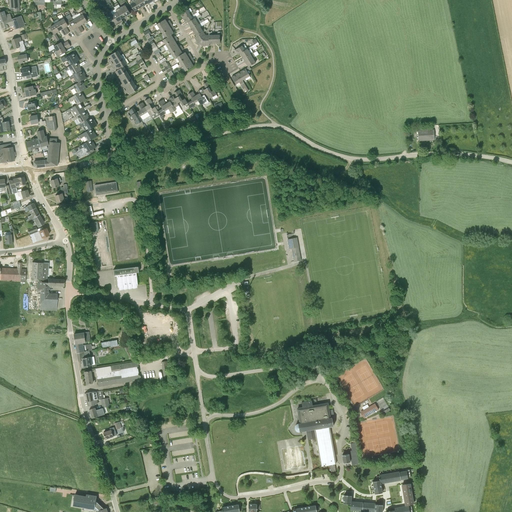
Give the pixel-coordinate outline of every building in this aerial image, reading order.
[(14,12),(20,12),(19,0),(9,0),(10,9),(11,9),(11,11),(14,11),(14,12)] [(135,11),(139,8),(134,0),(133,0),(130,3),(135,11)] [(134,0),(139,8),(144,6),(140,0),(134,0)] [(121,8),(126,16),(130,14),(125,5),(121,8)] [(126,16),(121,8),(116,10),(121,19),(126,16)] [(115,9),(115,10),(111,12),(113,15),(118,24),(123,21),(121,19),(116,10),(115,9)] [(192,11),(189,13),(187,10),(180,14),(183,19),(193,13),(192,11)] [(0,12),(0,21),(10,18),(9,14),(5,15),(4,11),(0,12)] [(79,17),(83,24),(87,21),(86,19),(88,18),(84,11),(80,13),(81,15),(79,17)] [(195,14),(197,13),(196,11),(194,12),(193,13),(183,19),(186,24),(188,22),(197,17),(196,17),(195,14)] [(113,27),(118,24),(113,15),(108,18),(111,22),(113,27)] [(199,18),(201,17),(200,15),(198,16),(196,17),(197,17),(188,22),(191,27),(200,21),(199,18)] [(12,19),(16,29),(25,26),(21,16),(12,19)] [(16,29),(12,19),(11,17),(10,18),(0,21),(0,22),(2,29),(9,27),(10,31),(16,29)] [(80,26),(83,24),(79,17),(74,20),(81,32),(84,31),(80,26)] [(60,22),(67,34),(69,33),(66,27),(68,26),(64,19),(60,22)] [(168,24),(171,23),(169,20),(167,22),(165,19),(157,24),(160,29),(168,24)] [(193,32),(201,27),(203,26),(202,23),(204,21),(203,19),(200,21),(191,27),(193,32)] [(79,34),(81,32),(74,20),(69,23),(73,30),(75,29),(79,34)] [(64,36),(67,34),(60,22),(55,24),(59,31),(61,30),(64,36)] [(55,34),(59,31),(55,24),(50,27),(54,34),(52,35),(56,41),(59,40),(55,34)] [(169,26),(168,24),(160,29),(163,34),(173,27),(172,25),(169,26)] [(165,38),(171,35),(174,33),(172,31),(175,29),(173,27),(163,34),(165,38)] [(203,32),(206,30),(205,29),(202,30),(201,27),(193,32),(196,36),(203,32)] [(205,35),(203,32),(196,36),(194,37),(197,41),(196,41),(197,41),(198,43),(200,44),(200,45),(205,35)] [(165,45),(176,38),(175,36),(173,38),(171,35),(165,38),(163,40),(165,45)] [(209,35),(205,35),(200,45),(200,44),(203,46),(205,46),(209,46),(209,44),(209,35)] [(15,49),(19,48),(21,53),(26,51),(23,40),(21,41),(20,37),(12,40),(15,49)] [(168,49),(177,44),(175,42),(178,40),(176,38),(165,45),(168,49)] [(56,52),(69,44),(68,41),(62,45),(61,42),(53,47),(54,49),(49,52),(50,55),(56,52)] [(56,52),(59,56),(66,52),(65,50),(71,46),(69,44),(56,52)] [(171,54),(182,47),(181,45),(178,47),(177,44),(168,49),(171,54)] [(245,50),(247,49),(246,46),(245,44),(242,46),(239,47),(235,50),(238,55),(240,53),(245,50)] [(138,51),(137,48),(140,47),(139,45),(135,47),(136,48),(131,51),(133,54),(138,51)] [(251,49),(253,48),(252,46),(247,49),(245,50),(240,53),(243,58),(253,52),(251,49)] [(177,57),(182,54),(181,51),(183,50),(182,47),(171,54),(174,59),(177,57)] [(112,61),(120,56),(118,51),(109,56),(111,58),(108,60),(110,62),(112,61)] [(67,61),(70,66),(77,62),(76,59),(78,58),(75,52),(66,57),(65,56),(61,59),(64,63),(67,61)] [(190,55),(189,53),(187,55),(185,52),(182,54),(177,57),(180,62),(190,55)] [(253,58),(255,57),(254,53),(253,52),(243,58),(246,63),(253,58)] [(19,63),(23,62),(23,63),(25,63),(25,62),(28,61),(26,54),(17,56),(19,63)] [(191,62),(191,61),(189,59),(192,58),(190,55),(180,62),(183,67),(191,62)] [(112,67),(123,60),(120,56),(112,61),(114,63),(111,65),(112,67)] [(248,67),(249,67),(256,63),(253,58),(246,63),(248,67)] [(70,70),(73,75),(80,71),(78,69),(81,67),(77,62),(81,60),(81,59),(77,62),(70,66),(64,70),(66,72),(70,70)] [(124,66),(126,65),(123,60),(112,67),(114,69),(116,67),(118,70),(124,67),(124,66)] [(191,62),(183,67),(185,71),(194,66),(192,64),(195,62),(193,60),(191,61),(191,62)] [(27,79),(37,77),(35,67),(28,68),(28,67),(21,69),(22,72),(21,72),(22,77),(26,76),(27,78),(27,79)] [(116,78),(126,71),(124,67),(118,70),(115,72),(117,74),(114,76),(116,78)] [(243,70),(248,79),(251,78),(250,76),(249,74),(250,73),(249,71),(251,69),(249,67),(248,67),(243,70)] [(80,71),(73,75),(69,77),(71,80),(74,78),(77,83),(81,81),(82,81),(89,77),(88,76),(84,79),(83,76),(85,75),(82,70),(80,71)] [(246,80),(248,79),(243,70),(237,74),(242,81),(243,81),(245,79),(246,80)] [(121,81),(129,76),(126,71),(116,78),(117,80),(119,78),(121,81)] [(248,90),(243,81),(242,81),(237,74),(232,77),(234,81),(236,85),(236,84),(237,86),(240,85),(243,89),(245,88),(247,91),(248,90)] [(122,83),(120,85),(121,87),(132,81),(129,76),(121,81),(122,83)] [(77,94),(81,92),(88,88),(88,87),(84,90),(82,88),(85,86),(82,81),(81,81),(77,84),(69,89),(70,91),(71,91),(74,96),(77,94)] [(125,88),(126,90),(127,90),(135,85),(132,81),(121,87),(122,89),(125,88)] [(208,87),(211,86),(208,81),(204,84),(206,88),(204,90),(206,93),(207,94),(209,99),(212,97),(216,95),(213,90),(211,92),(208,87)] [(135,85),(127,90),(126,90),(124,92),(125,94),(128,92),(129,95),(138,90),(135,85)] [(27,96),(36,94),(35,89),(34,89),(33,86),(24,88),(25,92),(26,92),(27,96)] [(204,90),(203,88),(198,91),(200,93),(195,96),(198,100),(201,105),(204,103),(205,104),(209,103),(207,97),(204,94),(206,93),(204,90)] [(187,103),(185,99),(182,100),(179,96),(182,95),(179,90),(175,93),(177,97),(175,99),(177,103),(180,102),(183,106),(187,103)] [(195,96),(193,91),(188,94),(192,101),(187,103),(190,108),(195,105),(194,103),(198,100),(195,96)] [(84,97),(81,92),(77,94),(74,96),(68,99),(70,102),(74,100),(77,106),(80,103),(81,104),(88,99),(88,98),(84,101),(82,99),(84,97)] [(175,99),(173,96),(169,99),(170,101),(166,104),(168,108),(171,113),(180,108),(177,103),(175,99)] [(149,104),(152,102),(149,98),(145,101),(147,105),(145,107),(151,116),(158,111),(155,107),(152,109),(149,104)] [(168,108),(166,104),(163,99),(158,102),(162,109),(158,111),(160,116),(165,113),(163,111),(168,108)] [(29,110),(36,109),(35,102),(27,103),(29,110)] [(151,116),(145,107),(142,102),(138,105),(140,110),(136,112),(141,121),(150,115),(150,116),(151,116)] [(84,108),(81,104),(80,103),(77,106),(68,111),(66,112),(68,116),(70,115),(70,113),(73,111),(76,116),(83,112),(81,110),(84,108)] [(141,121),(136,112),(133,108),(129,111),(131,115),(130,116),(129,118),(131,120),(132,120),(134,119),(137,124),(142,121),(141,121)] [(81,124),(88,120),(86,117),(88,116),(85,111),(83,112),(76,116),(72,118),(74,121),(78,119),(81,124)] [(38,126),(40,126),(46,125),(45,122),(41,122),(41,120),(38,120),(37,115),(30,116),(32,124),(38,123),(38,126)] [(92,128),(92,129),(97,125),(95,127),(93,124),(95,123),(92,117),(88,120),(81,124),(79,125),(81,128),(84,125),(88,131),(92,128)] [(8,121),(2,122),(2,121),(0,121),(0,129),(0,132),(9,130),(8,121)] [(95,134),(92,129),(92,128),(88,131),(79,136),(80,139),(84,136),(87,142),(91,140),(98,136),(98,135),(94,138),(93,135),(95,134)] [(434,130),(418,130),(418,141),(434,140),(434,130)] [(46,136),(45,137),(43,131),(37,132),(41,147),(48,145),(46,136)] [(28,150),(41,147),(38,138),(31,140),(31,141),(26,142),(27,145),(28,150)] [(45,166),(58,165),(60,144),(56,143),(56,140),(50,139),(48,161),(45,161),(45,166)] [(94,145),(91,140),(87,142),(78,147),(80,150),(84,147),(87,153),(94,149),(92,146),(94,145)] [(10,144),(0,145),(0,162),(14,161),(13,156),(15,156),(14,152),(12,152),(12,147),(11,147),(10,144)] [(8,181),(10,185),(12,194),(17,193),(16,188),(20,187),(19,185),(25,184),(23,177),(20,178),(20,177),(13,179),(13,180),(8,181)] [(59,183),(61,182),(60,178),(57,179),(57,178),(50,181),(53,188),(60,186),(59,183)] [(116,182),(95,185),(96,195),(118,192),(116,182)] [(67,196),(66,194),(68,193),(67,189),(64,190),(61,191),(62,194),(55,196),(57,203),(65,200),(63,197),(67,196)] [(17,193),(18,197),(20,196),(21,199),(26,198),(26,197),(29,196),(27,190),(20,191),(17,193)] [(30,210),(35,208),(33,203),(27,206),(24,208),(26,213),(30,211),(30,210)] [(43,223),(39,214),(35,208),(30,210),(30,211),(32,215),(28,216),(31,222),(35,220),(38,226),(43,223)] [(98,220),(90,222),(92,231),(100,229),(98,220)] [(38,232),(35,233),(36,234),(34,235),(37,241),(43,239),(42,238),(44,237),(48,235),(48,234),(49,234),(48,232),(47,232),(46,228),(38,232)] [(292,248),(299,247),(297,238),(288,239),(289,249),(292,248)] [(301,260),(300,255),(299,247),(292,248),(294,262),(301,260)] [(38,279),(37,281),(46,282),(47,275),(48,275),(49,263),(43,263),(32,262),(32,279),(38,279)] [(21,269),(21,268),(21,263),(17,263),(17,269),(0,267),(0,279),(20,281),(25,281),(26,269),(21,269)] [(139,272),(138,266),(113,269),(114,275),(117,275),(118,287),(128,286),(138,285),(137,273),(139,272)] [(64,280),(59,279),(48,279),(48,282),(47,285),(48,285),(47,287),(48,287),(52,287),(52,285),(63,286),(64,280)] [(46,282),(37,281),(37,289),(41,289),(40,303),(40,310),(56,310),(57,294),(48,294),(48,287),(47,287),(48,285),(47,285),(48,282),(46,282)] [(82,342),(91,341),(89,332),(79,333),(74,334),(75,343),(82,342)] [(83,345),(82,342),(75,343),(77,353),(83,352),(84,351),(92,350),(91,344),(83,345)] [(89,366),(91,366),(90,357),(84,358),(83,352),(77,353),(78,361),(83,360),(84,367),(89,366)] [(164,381),(171,380),(168,361),(161,362),(164,381)] [(97,371),(96,371),(99,386),(140,380),(137,362),(97,368),(97,371)] [(91,372),(92,372),(92,369),(91,369),(92,371),(85,372),(87,384),(92,383),(93,383),(91,372)] [(97,400),(100,399),(98,391),(91,392),(86,393),(87,402),(88,402),(88,406),(93,405),(95,405),(94,403),(98,403),(97,400)] [(334,426),(332,418),(333,418),(332,410),(329,411),(328,403),(313,406),(312,401),(301,403),(302,408),(297,408),(300,423),(298,423),(297,424),(296,424),(295,425),(295,426),(295,427),(295,428),(295,430),(296,431),(297,431),(298,432),(299,432),(300,432),(306,431),(308,439),(316,438),(321,466),(323,466),(323,467),(325,467),(325,466),(330,465),(335,464),(336,464),(330,428),(332,427),(332,426),(334,426)] [(366,416),(378,410),(375,403),(363,410),(366,416)] [(92,418),(104,414),(103,408),(96,410),(95,407),(89,409),(92,418)] [(116,429),(121,427),(123,427),(121,421),(115,423),(116,429)] [(117,435),(114,427),(109,429),(110,430),(103,432),(105,439),(114,437),(114,436),(117,435)] [(344,463),(350,461),(351,461),(352,465),(358,464),(356,450),(350,451),(350,454),(349,454),(342,455),(344,463)] [(407,478),(411,477),(410,472),(410,470),(400,472),(401,480),(407,478)] [(382,492),(381,483),(380,483),(380,480),(377,480),(373,481),(375,494),(382,492)] [(351,504),(351,502),(352,495),(351,495),(351,493),(347,492),(347,495),(344,495),(343,503),(351,504)] [(74,495),(73,506),(94,509),(96,511),(107,511),(106,508),(104,509),(95,499),(96,496),(86,495),(86,497),(74,495)]
